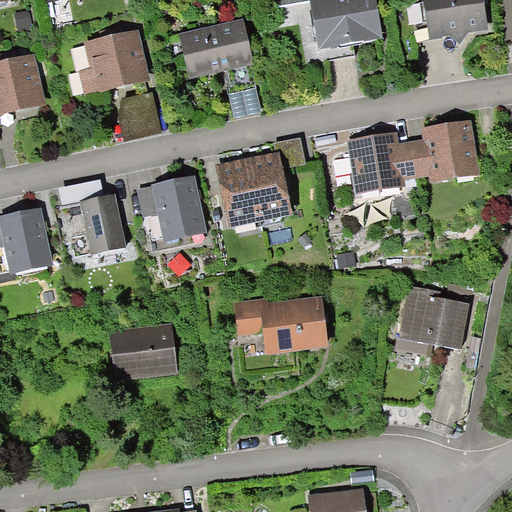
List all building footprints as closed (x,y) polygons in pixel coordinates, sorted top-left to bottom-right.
[(377,0),(310,0),(319,48),(384,37),(377,0)] [(424,0),(429,37),(449,34),(460,42),(468,31),(488,28),(484,0),(424,0)] [(28,9),(14,12),(18,31),(32,28),(28,9)] [(243,17),(179,32),(189,77),(253,62),(243,17)] [(138,28),(84,41),(90,67),(79,70),(85,96),(99,90),(151,78),(138,28)] [(35,51),(0,59),(0,115),(47,104),(35,51)] [(235,117),(261,110),(256,87),(229,93),(235,117)] [(122,97),(118,115),(124,141),(162,131),(152,90),(122,97)] [(422,128),(423,139),(429,176),(430,182),(480,175),(471,120),(422,128)] [(405,180),(399,143),(397,132),(348,140),(356,195),(406,187),(405,180)] [(280,151),(284,168),(306,164),(301,138),(274,143),(275,152),(280,151)] [(423,139),(399,143),(405,180),(429,176),(423,139)] [(275,152),(248,157),(261,221),(293,215),(284,168),(280,151),(275,152)] [(229,228),(261,221),(248,157),(216,164),(229,228)] [(151,184),(152,186),(158,214),(164,242),(208,232),(195,174),(151,184)] [(80,200),(104,195),(101,179),(59,187),(62,205),(80,202),(80,200)] [(142,217),(158,214),(152,186),(137,189),(142,217)] [(104,195),(80,200),(80,202),(91,255),(127,247),(116,193),(104,195)] [(0,215),(0,227),(4,246),(10,274),(54,265),(42,206),(0,215)] [(312,241),(306,233),(298,239),(304,247),(312,241)] [(192,265),(180,252),(168,263),(180,276),(192,265)] [(354,252),(336,254),(338,268),(356,266),(354,252)] [(441,291),(410,286),(399,338),(433,344),(461,350),(470,303),(440,298),(441,291)] [(52,291),(43,293),(45,302),(54,300),(52,291)] [(266,354),(328,346),(322,296),(268,303),(268,298),(234,302),(238,335),(263,332),(266,354)] [(173,324),(110,331),(115,381),(178,373),(173,324)] [(431,356),(433,344),(399,338),(397,338),(395,349),(431,356)] [(351,472),(352,483),(374,481),(373,470),(351,472)] [(366,511),(364,488),(308,494),(310,511),(366,511)]
